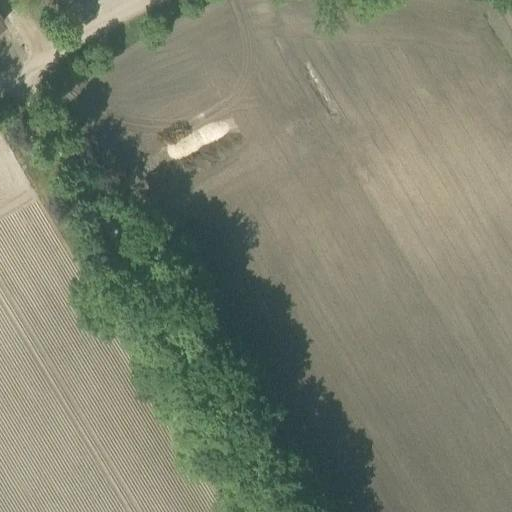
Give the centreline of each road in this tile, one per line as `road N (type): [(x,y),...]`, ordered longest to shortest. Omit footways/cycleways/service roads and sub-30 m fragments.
road 1 (track): [(14,79),(283,511)]
road 2 (track): [(51,59),(159,0)]
